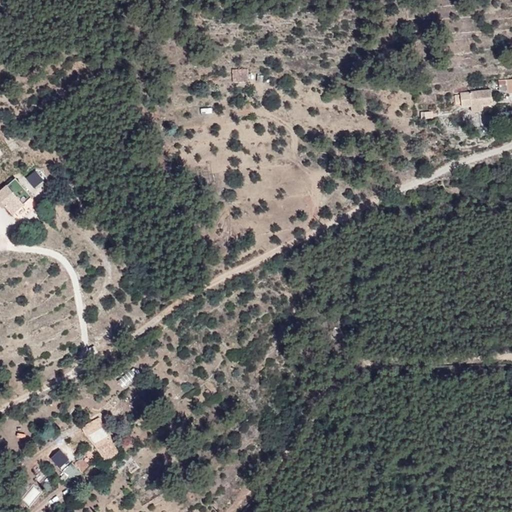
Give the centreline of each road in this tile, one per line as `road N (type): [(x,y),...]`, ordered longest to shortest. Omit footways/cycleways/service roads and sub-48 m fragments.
road 1 (track): [(0,413),(233,272),(370,203),(511,145)]
road 2 (track): [(236,511),(310,408),(373,363),(511,357)]
road 3 (track): [(74,372),(86,321),(73,268),(60,251),(0,241)]
